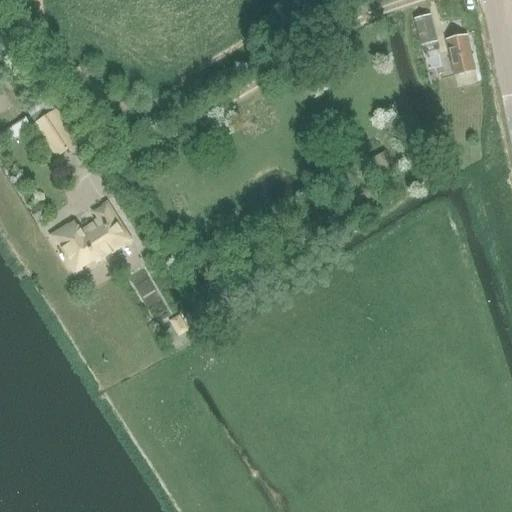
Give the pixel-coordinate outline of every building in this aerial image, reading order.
[(421,47),(438,42),(432,15),(414,20),(421,47)] [(454,77),(476,72),(468,36),(446,40),(454,77)] [(55,111),(48,101),(28,115),(34,125),(33,126),(55,160),(80,144),(57,109),(55,111)] [(133,242),(108,202),(102,205),(102,206),(91,214),(93,216),(94,216),(96,219),(93,221),(94,222),(79,231),(74,222),(68,226),(67,224),(49,236),(54,245),(57,244),(65,256),(63,258),(73,275),(95,261),(97,264),(133,242)] [(189,331),(179,315),(169,322),(178,337),(189,331)]
